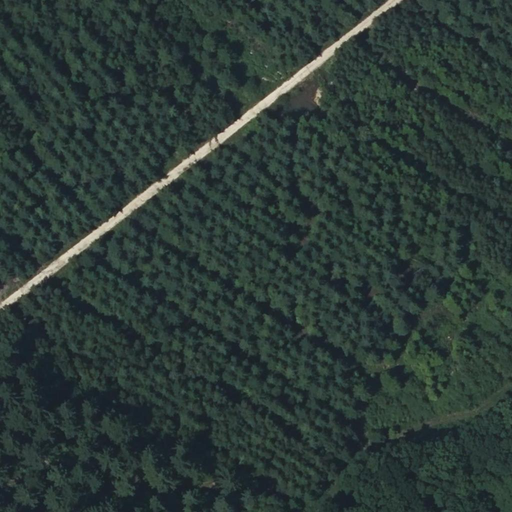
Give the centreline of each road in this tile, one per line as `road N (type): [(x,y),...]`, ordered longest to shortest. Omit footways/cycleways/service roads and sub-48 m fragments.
road 1 (track): [(390,0),(0,306)]
road 2 (track): [(322,511),(397,387),(470,319),(511,301)]
road 3 (track): [(153,0),(121,71),(23,141),(0,147)]
road 4 (track): [(97,230),(0,106)]
